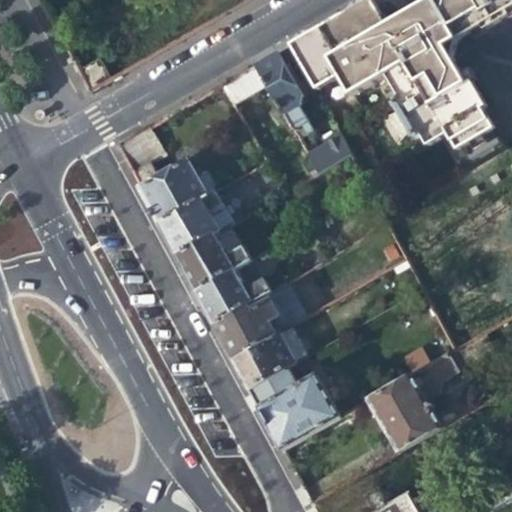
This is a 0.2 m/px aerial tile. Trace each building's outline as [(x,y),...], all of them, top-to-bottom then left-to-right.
[(299,34),(290,42),(288,44),(313,87),(336,75),(349,96),(383,75),(396,95),(388,100),(411,138),(418,134),(423,144),(443,133),(453,149),(493,128),(480,109),(485,104),(469,79),(464,82),(455,67),(447,54),(453,36),(478,22),(482,29),(508,15),(505,8),(511,4),(511,0),(421,0),(385,20),(371,0),(359,0),(356,1),(346,10),(314,30),(299,34)] [(268,58),(254,66),(276,104),(297,139),(310,131),(296,106),(300,104),(301,94),(276,53),(268,58)] [(261,112),(276,104),(254,66),(233,78),(219,86),(231,106),(251,94),(261,112)] [(38,98),(46,109),(57,102),(50,91),(38,98)] [(162,155),(147,128),(116,146),(145,200),(158,225),(215,192),(217,191),(207,174),(200,173),(193,177),(186,163),(155,180),(147,163),(162,155)] [(306,154),(318,174),(350,155),(339,135),(306,154)] [(233,223),(215,192),(158,225),(167,241),(176,256),(229,225),(233,223)] [(247,259),(229,225),(176,256),(185,274),(192,291),(247,259)] [(396,256),(390,245),(382,249),(388,260),(396,256)] [(252,256),(247,259),(192,291),(202,308),(212,326),(268,294),(271,292),(269,288),(283,279),(275,265),(262,273),(252,256)] [(307,316),(288,283),(271,292),(268,294),(280,315),(288,328),(307,316)] [(280,315),(268,294),(212,326),(222,343),(232,361),(278,335),(270,321),(280,315)] [(309,356),(292,327),(278,335),(232,361),(241,376),(249,390),(288,368),(309,356)] [(483,334),(457,348),(468,365),(492,350),(483,334)] [(412,372),(430,361),(421,347),(403,358),(412,372)] [(385,431),(397,452),(439,428),(425,401),(435,394),(440,387),(437,383),(456,372),(446,355),(367,400),(385,431)] [(297,382),(288,368),(249,390),(257,407),(271,432),(281,450),(338,417),(312,372),(297,382)] [(422,511),(423,508),(418,498),(413,497),(411,498),(409,495),(378,511),(422,511)]
